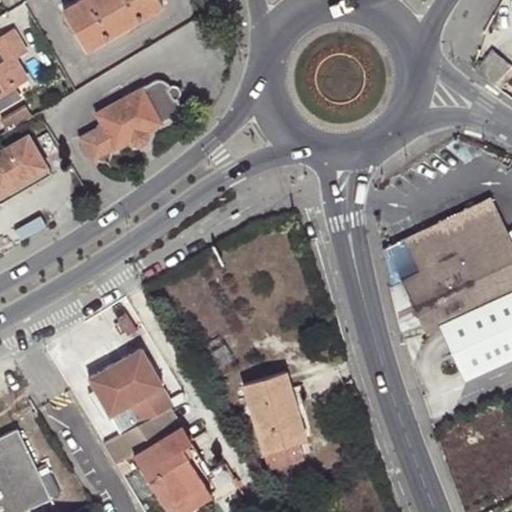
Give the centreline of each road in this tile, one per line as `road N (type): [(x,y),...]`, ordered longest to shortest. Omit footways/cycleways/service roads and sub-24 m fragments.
road 1 (tertiary): [(341,159),(348,233),(380,375),(431,511)]
road 2 (primary): [(0,322),(230,173),(300,147)]
road 3 (unknown): [(107,219),(60,125),(67,99),(168,47),(239,112)]
road 4 (primary): [(262,84),(213,144),(0,284)]
